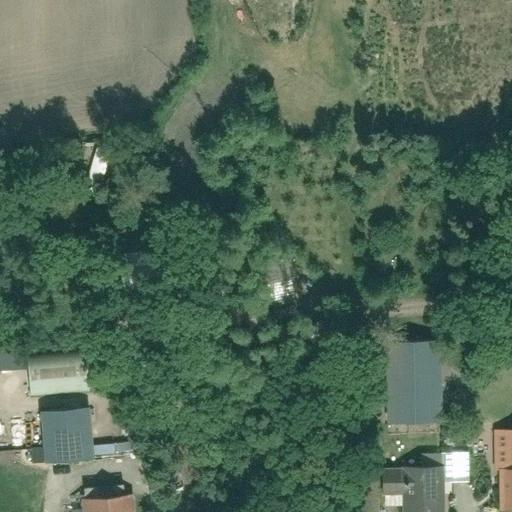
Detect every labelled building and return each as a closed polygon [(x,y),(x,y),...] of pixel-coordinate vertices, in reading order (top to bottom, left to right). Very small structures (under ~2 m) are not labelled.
[(434,340),(387,341),(388,418),(435,417),(434,340)] [(92,353),(34,355),(36,392),(94,390),(92,353)] [(41,409),(44,458),(86,456),(83,407),(41,409)] [(511,430),(495,432),(498,508),(511,507),(511,430)] [(439,464),(439,478),(460,478),(460,453),(438,454),(439,464)] [(402,511),(439,511),(439,478),(439,464),(400,465),(400,480),(384,480),(385,510),(402,509),(402,511)] [(81,501),(81,511),(127,511),(126,496),(81,501)]
